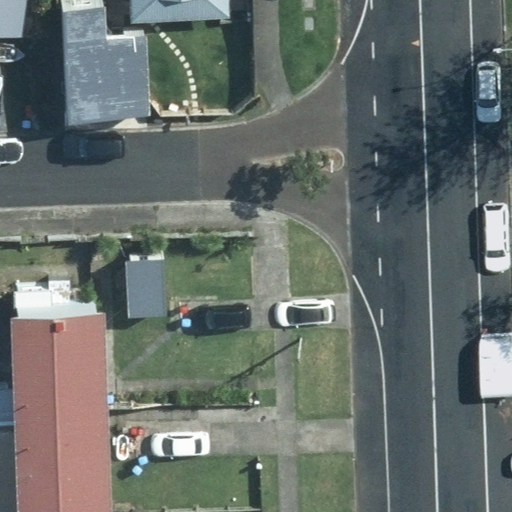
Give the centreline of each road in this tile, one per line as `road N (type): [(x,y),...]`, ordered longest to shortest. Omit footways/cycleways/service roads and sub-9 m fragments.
road 1 (residential): [(0,172),(425,154)]
road 2 (residential): [(437,511),(425,154)]
road 3 (residential): [(425,154),(419,0)]
